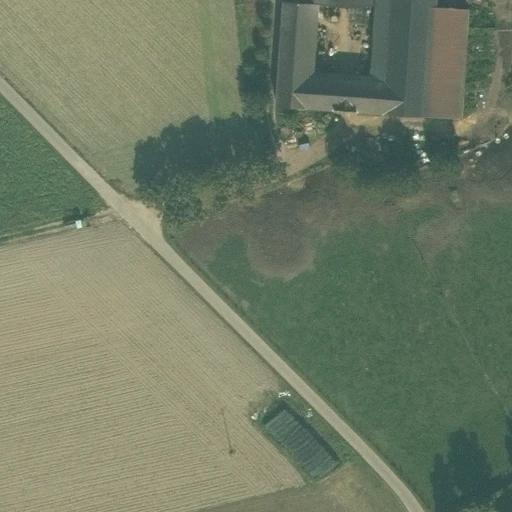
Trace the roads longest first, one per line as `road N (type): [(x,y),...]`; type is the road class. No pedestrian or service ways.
road 1 (unclassified): [(423,511),(0,76)]
road 2 (track): [(0,245),(135,216)]
